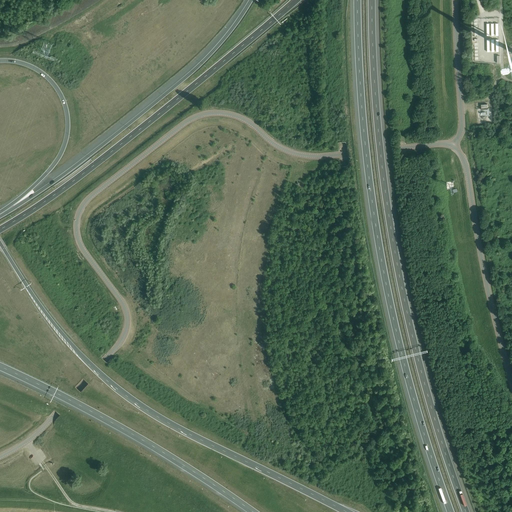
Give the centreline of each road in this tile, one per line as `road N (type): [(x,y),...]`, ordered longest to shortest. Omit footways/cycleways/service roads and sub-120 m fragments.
road 1 (tertiary): [(56,412),(119,342),(127,321),(80,246),(79,209),(188,121),(234,115),(288,152),(318,156),(453,145)]
road 2 (motorway): [(466,511),(400,282),(379,140),(371,0)]
road 3 (motorway): [(357,0),(364,142),(385,285),(450,511)]
road 4 (motorway): [(346,511),(142,407),(68,342),(0,243)]
road 5 (motorway): [(0,229),(115,148),(296,0)]
road 6 (motorway): [(251,0),(176,85),(5,212)]
road 7 (motorway): [(0,366),(169,456),(252,511)]
road 8 (unclassified): [(511,384),(466,167),(453,145)]
road 9 (motorway): [(0,61),(38,69),(58,91),(68,120),(51,167),(5,212)]
road 10 (tertiary): [(453,145),(461,128),(455,0)]
